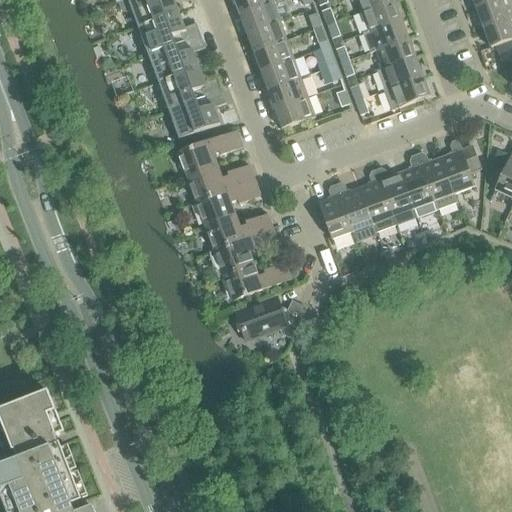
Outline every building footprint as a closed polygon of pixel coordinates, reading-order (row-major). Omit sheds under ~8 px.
[(133,11),(140,29),(178,15),(172,0),(135,0),(118,6),(122,16),(133,11)] [(232,0),(239,17),(283,0),(282,0),(232,0)] [(239,17),(246,36),(279,24),(290,20),(283,0),(239,17)] [(311,6),(309,0),(299,0),(303,9),(311,6)] [(356,0),(361,15),(395,3),(394,0),(356,0)] [(472,0),(476,11),(505,0),(472,0)] [(511,0),(505,0),(476,11),(483,30),(511,19),(511,0)] [(369,34),(402,22),(395,3),(361,15),(369,34)] [(322,15),(327,27),(335,24),(331,12),(322,15)] [(140,29),(150,57),(200,39),(196,26),(183,30),(178,15),(140,29)] [(308,21),(312,33),(320,30),(316,17),(308,21)] [(511,19),(483,30),(491,50),(511,42),(511,19)] [(370,56),(376,54),(409,41),(402,22),(369,34),(363,36),(370,56)] [(246,36),(253,55),(286,42),(279,24),(246,36)] [(341,38),(335,24),(327,27),(332,41),(335,40),(341,38)] [(326,44),(320,30),(312,33),(318,47),(326,44)] [(150,57),(160,85),(199,71),(192,54),(205,50),(200,39),(150,57)] [(376,54),(383,73),(416,60),(409,41),(376,54)] [(253,55),(260,74),(293,62),(286,42),(253,55)] [(336,52),(341,66),(350,63),(344,49),(336,52)] [(322,58),(327,71),(335,68),(330,55),(322,58)] [(377,75),(384,94),(390,92),(423,79),(416,60),(383,73),(377,75)] [(260,74),(267,93),(300,81),(293,62),(260,74)] [(354,76),(350,63),(341,66),(346,79),(354,76)] [(335,68),(327,71),(332,85),(335,83),(340,81),(335,68)] [(160,85),(170,113),(221,94),(216,81),(204,85),(199,71),(160,85)] [(390,92),(384,94),(391,114),(397,111),(431,99),(423,79),(390,92)] [(267,93),(274,113),(307,100),(300,81),(267,93)] [(350,90),(355,104),(364,101),(359,87),(350,90)] [(342,110),(349,107),(344,92),(336,95),(342,110)] [(225,106),(221,94),(170,113),(181,141),(219,126),(213,110),(225,106)] [(314,120),(307,100),(274,113),(281,132),(314,120)] [(368,114),(364,101),(355,104),(360,117),(368,114)] [(178,154),(188,180),(217,170),(212,156),(219,154),(220,157),(241,149),(235,133),(178,154)] [(453,157),(442,161),(455,197),(473,191),(474,194),(476,194),(458,143),(452,145),(450,150),(453,157)] [(499,153),(493,164),(505,170),(511,158),(499,153)] [(498,194),(511,200),(511,155),(511,158),(505,170),(493,196),(496,198),(498,194)] [(421,156),(417,157),(436,208),(438,213),(458,206),(455,197),(442,161),(428,166),(425,158),(421,156)] [(412,171),(400,176),(414,212),(431,206),(433,209),(436,208),(417,157),(412,159),(410,164),(412,171)] [(188,180),(197,204),(254,184),(249,169),(228,177),(229,180),(222,183),(217,170),(188,180)] [(380,170),(376,172),(395,223),(397,222),(395,219),(414,212),(400,176),(387,180),(385,173),(380,170)] [(372,186),(360,190),(373,227),(376,236),(397,228),(395,223),(376,172),(371,174),(369,178),(372,186)] [(197,204),(206,230),(235,219),(230,205),(237,203),(238,206),(260,199),(254,184),(197,204)] [(335,186),(335,187),(354,238),(356,237),(355,233),(373,227),(360,190),(347,195),(344,188),(339,185),(335,186)] [(351,239),(354,238),(335,187),(335,186),(330,188),(328,193),(331,201),(318,205),(331,242),(335,240),(350,235),(351,239)] [(206,230),(215,254),(273,233),(267,218),(246,225),(247,229),(240,231),(235,219),(206,230)] [(432,229),(421,233),(426,245),(436,241),(432,229)] [(221,273),(224,279),(254,268),(249,255),(256,252),(257,256),(278,248),(273,233),(215,254),(216,257),(210,259),(216,275),(221,273)] [(420,247),(426,245),(421,233),(416,235),(420,247)] [(393,249),(383,253),(386,262),(396,257),(393,249)] [(380,264),(386,262),(383,253),(376,256),(380,264)] [(258,280),(254,268),(224,279),(233,303),(291,282),(285,267),(264,274),(265,278),(258,280)] [(292,341),(306,309),(291,302),(284,318),(276,298),(235,314),(246,342),(279,330),(281,335),(292,341)] [(19,462),(0,469),(0,494),(6,511),(95,511),(92,511),(75,511),(73,508),(83,504),(61,446),(56,438),(65,435),(50,394),(6,411),(13,429),(5,431),(14,455),(19,462)]
